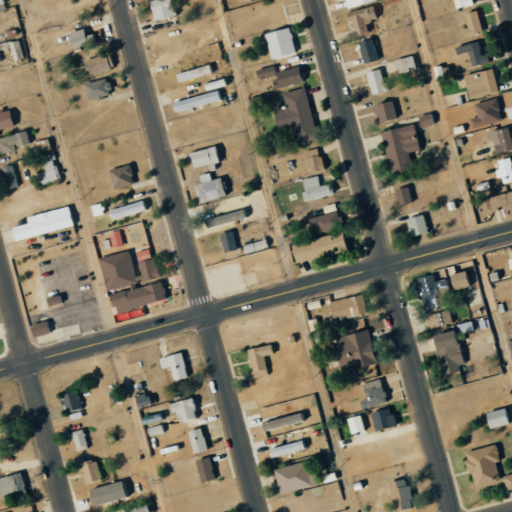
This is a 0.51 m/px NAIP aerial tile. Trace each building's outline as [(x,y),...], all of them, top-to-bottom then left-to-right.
[(174,16),(169,0),(156,0),(148,2),(152,21),(174,16)] [(335,0),(336,0),(343,0),(346,8),(376,1),(375,0),(335,0)] [(472,5),(470,0),(451,0),(454,9),(472,5)] [(462,13),(466,29),(461,29),(462,37),(481,33),(476,10),(462,13)] [(366,33),(365,21),(373,20),(371,11),(349,13),(351,35),(366,33)] [(270,59),(295,52),(288,27),(263,34),(270,59)] [(66,33),(70,49),(93,43),(91,34),(83,37),(81,29),(66,33)] [(376,60),(370,38),(356,43),(363,64),(376,60)] [(453,48),(455,56),(466,53),(470,67),(485,63),(479,41),(453,48)] [(107,53),(82,61),(83,66),(75,68),(78,79),(111,69),(107,53)] [(394,59),(396,73),(415,70),(413,56),(394,59)] [(174,75),(177,83),(210,72),(208,64),(174,75)] [(257,77),(273,74),(272,67),(256,70),(257,77)] [(300,83),(297,67),(272,72),(275,88),(300,83)] [(468,99),(497,91),(490,68),(462,76),(468,99)] [(387,91),(382,69),(365,72),(370,95),(387,91)] [(82,83),(86,100),(110,95),(106,78),(82,83)] [(285,109),(273,112),(277,130),(290,127),(293,142),(315,138),(305,88),(281,93),(285,109)] [(396,117),(405,115),(400,97),(391,100),(396,117)] [(377,123),(396,118),(390,100),(372,106),(377,123)] [(389,172),(411,167),(407,152),(419,150),(412,124),(379,132),(389,172)] [(511,149),(511,147),(506,127),(488,132),(494,154),(511,149)] [(0,146),(1,151),(29,146),(26,131),(0,136),(0,146)] [(188,152),(191,168),(214,163),(211,148),(188,152)] [(303,151),(308,173),(322,170),(317,148),(303,151)] [(40,184),(56,180),(50,156),(41,158),(45,171),(38,173),(40,184)] [(511,181),(511,170),(511,171),(508,157),(494,160),(499,184),(511,181)] [(107,170),(112,190),(135,183),(129,164),(107,170)] [(0,180),(0,190),(15,190),(15,166),(0,165),(0,180)] [(197,175),(199,184),(193,185),(196,202),(223,198),(219,178),(209,180),(208,173),(197,175)] [(332,195),(330,184),(319,186),(317,175),(299,179),(304,201),(332,195)] [(412,202),(408,186),(393,190),(397,205),(412,202)] [(489,211),(502,209),(502,210),(511,208),(511,191),(487,195),(489,211)] [(144,211),(141,201),(108,210),(111,220),(144,211)] [(13,240),(72,227),(67,207),(24,217),(26,224),(10,227),(13,240)] [(314,235),(341,229),(336,211),(310,218),(314,235)] [(405,219),(409,237),(426,232),(422,214),(405,219)] [(109,232),(111,248),(122,246),(119,230),(109,232)] [(223,253),(235,249),(230,231),(218,235),(223,253)] [(290,244),(293,262),(344,251),(341,233),(290,244)] [(97,258),(106,293),(107,293),(112,313),(166,301),(161,279),(158,280),(150,249),(129,254),(128,251),(97,258)] [(430,326),(415,276),(440,268),(454,319),(430,326)] [(455,286),(450,273),(464,268),(469,281),(455,286)] [(468,289),(479,286),(483,300),(472,303),(468,289)] [(330,301),(362,292),(366,310),(335,318),(330,301)] [(368,327),(379,365),(345,375),(334,337),(368,327)] [(433,333),(453,327),(464,365),(443,371),(433,333)] [(248,348),(270,342),(277,369),(254,375),(248,348)] [(161,356),(182,349),(189,374),(168,380),(161,356)] [(364,406),(357,383),(379,376),(387,398),(364,406)] [(63,392),(76,389),(82,414),(70,418),(63,392)] [(192,396),(197,414),(149,427),(144,409),(192,396)] [(379,427),(373,410),(390,405),(396,422),(379,427)] [(266,428),(263,415),(300,406),(304,418),(266,428)] [(487,429),(509,423),(505,408),(483,413),(487,429)] [(349,434),(363,431),(358,415),(345,419),(349,434)] [(201,425),(208,447),(195,451),(188,429),(201,425)] [(71,430),(84,427),(89,445),(76,449),(71,430)] [(93,442),(89,427),(82,429),(86,444),(93,442)] [(270,442),(301,431),(306,446),(274,456),(270,442)] [(394,454),(389,438),(400,435),(404,451),(394,454)] [(476,486),(466,449),(491,443),(501,479),(476,486)] [(210,454),(215,477),(202,480),(197,457),(210,454)] [(81,461),(95,456),(102,476),(88,481),(81,461)] [(278,494),(317,486),(315,474),(308,476),(305,462),(273,469),(278,494)] [(0,484),(0,476),(20,471),(25,489),(3,496),(0,484)] [(511,473),(501,477),(505,491),(511,489),(511,473)] [(389,480),(404,476),(410,502),(396,506),(389,480)] [(123,481),(86,490),(90,507),(127,497),(123,481)] [(146,499),(151,510),(146,511),(117,511),(117,510),(146,499)]
